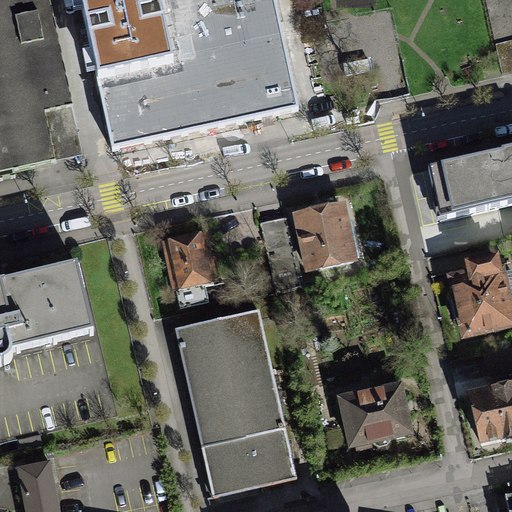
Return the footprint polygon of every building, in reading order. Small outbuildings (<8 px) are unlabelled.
[(0,0),(0,172),(81,154),(76,132),(108,125),(113,146),(209,124),(292,105),(268,0),(0,0)] [(511,145),(428,164),(438,207),(504,192),(511,228),(511,145)] [(344,203),(255,223),(269,283),(358,262),(344,203)] [(198,231),(157,241),(170,292),(211,282),(198,231)] [(455,343),(510,333),(494,250),(456,258),(459,272),(442,275),(455,343)] [(64,266),(0,280),(0,349),(79,330),(64,266)] [(253,317),(171,334),(205,502),(289,483),(253,317)] [(511,380),(458,392),(472,453),(511,444),(511,380)] [(401,384),(333,397),(344,449),(411,435),(401,384)] [(52,511),(43,463),(12,468),(21,511),(52,511)]
